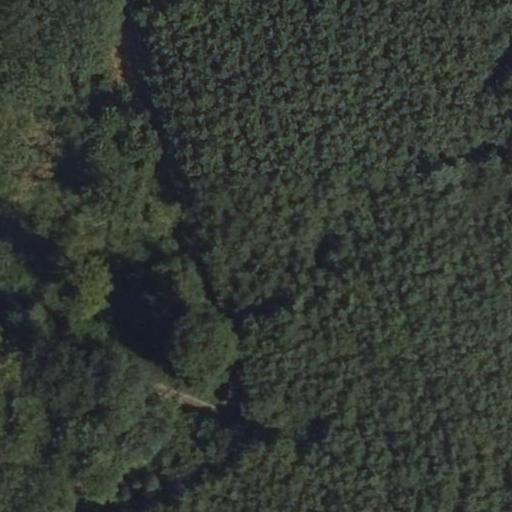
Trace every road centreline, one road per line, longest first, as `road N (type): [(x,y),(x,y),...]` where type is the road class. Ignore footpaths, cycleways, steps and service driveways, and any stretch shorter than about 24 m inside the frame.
road 1 (track): [(81,511),(248,416),(121,0)]
road 2 (track): [(0,315),(479,511)]
